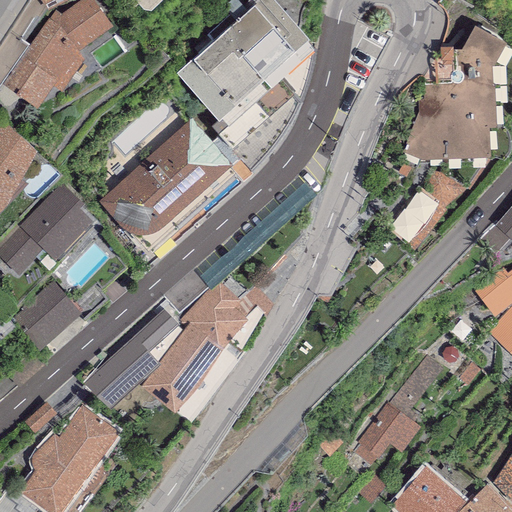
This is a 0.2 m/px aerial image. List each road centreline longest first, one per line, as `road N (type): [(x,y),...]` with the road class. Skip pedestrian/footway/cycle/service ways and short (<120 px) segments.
road 1 (residential): [(150,511),(302,286),(411,28),(410,0)]
road 2 (residential): [(346,0),(322,90),(284,162),(0,420)]
road 3 (residential): [(511,181),(193,511)]
